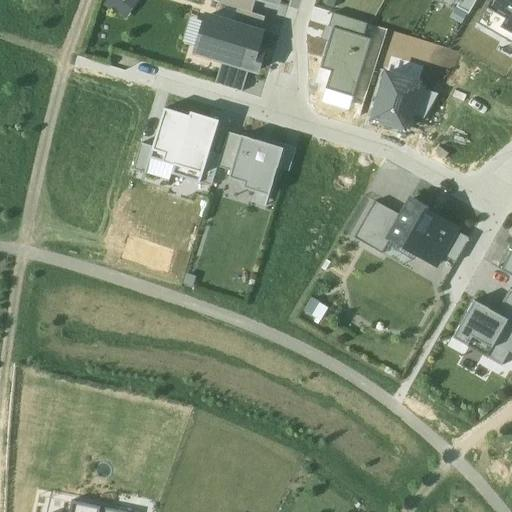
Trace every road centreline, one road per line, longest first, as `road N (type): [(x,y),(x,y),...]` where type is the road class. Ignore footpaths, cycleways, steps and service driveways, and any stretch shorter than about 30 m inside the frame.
road 1 (residential): [(484,190),(313,128),(294,103)]
road 2 (residential): [(294,103),(265,110),(125,77)]
